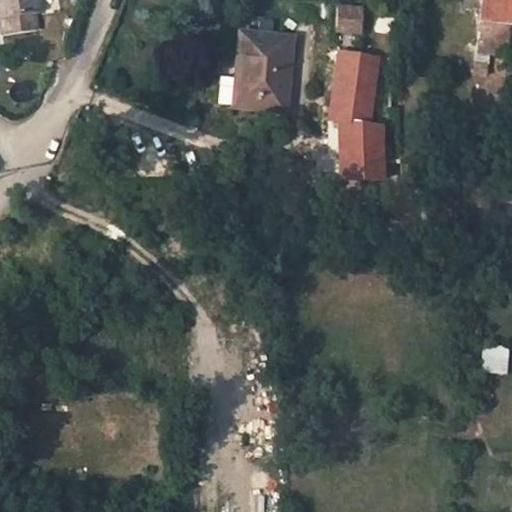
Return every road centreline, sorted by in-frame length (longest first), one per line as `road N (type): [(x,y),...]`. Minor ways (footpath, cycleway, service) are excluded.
road 1 (track): [(10,180),(120,236),(197,315),(213,361),(219,458)]
road 2 (residential): [(21,163),(102,0)]
